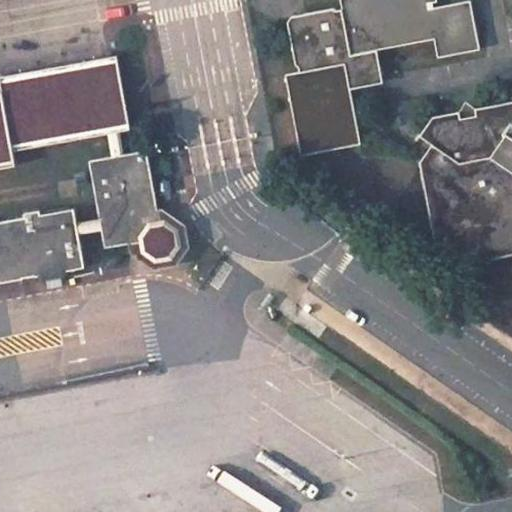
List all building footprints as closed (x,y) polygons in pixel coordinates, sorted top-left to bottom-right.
[(342,0),(345,16),(303,24),(311,70),(288,75),(304,154),(364,142),(354,89),(374,86),(387,70),(383,50),(438,41),(443,58),(484,49),(475,0),(432,9),(430,3),(441,0),(342,0)] [(18,154),(110,135),(125,132),(135,130),(122,60),(5,82),(7,93),(0,94),(0,171),(20,167),(18,154)] [(423,157),(442,246),(473,265),(511,258),(511,105),(434,122),(425,135),(434,143),(423,157)] [(110,135),(115,162),(130,158),(125,132),(110,135)] [(92,167),(103,218),(106,233),(110,252),(135,246),(134,241),(141,237),(142,255),(149,253),(160,263),(176,259),(184,248),(180,233),(169,228),(167,219),(150,223),(146,212),(163,209),(153,152),(130,158),(115,162),(92,167)] [(0,285),(42,277),(44,285),(72,278),(70,274),(89,268),(82,238),(79,223),(76,210),(44,217),(44,213),(26,216),(27,220),(0,225),(0,285)] [(103,218),(79,223),(82,238),(106,233),(103,218)]
